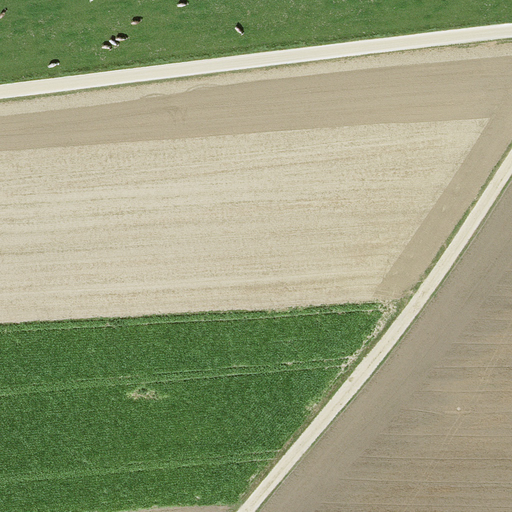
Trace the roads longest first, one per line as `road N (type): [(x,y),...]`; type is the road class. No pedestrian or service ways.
road 1 (track): [(0,92),(511,32)]
road 2 (track): [(243,511),(430,278),(511,157)]
